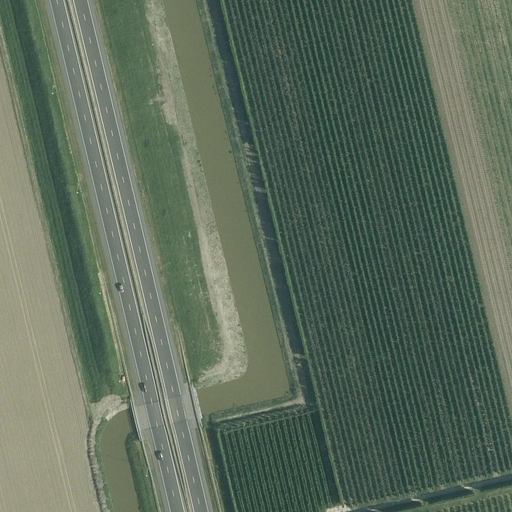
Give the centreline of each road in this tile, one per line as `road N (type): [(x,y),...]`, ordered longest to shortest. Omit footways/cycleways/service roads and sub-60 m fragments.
road 1 (trunk): [(202,511),(80,0)]
road 2 (trunk): [(52,0),(174,511)]
